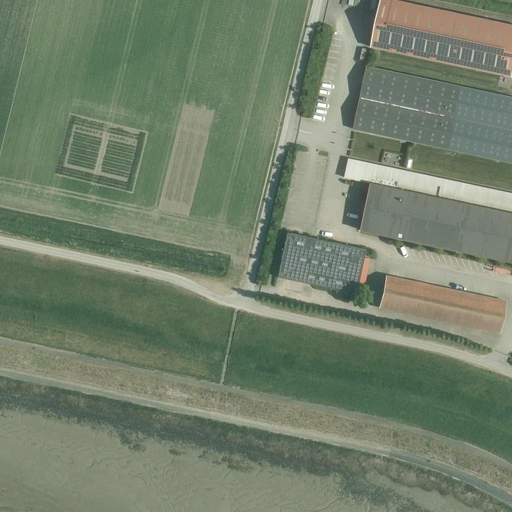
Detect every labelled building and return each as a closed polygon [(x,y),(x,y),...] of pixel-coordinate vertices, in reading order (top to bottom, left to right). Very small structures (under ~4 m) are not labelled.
[(380,0),(371,47),(511,77),(511,25),(392,0),(380,0)] [(447,149),(511,162),(511,97),(369,67),(355,128),(447,149)] [(511,193),(369,163),(349,159),(345,178),(371,183),(361,230),(511,262),(511,193)] [(356,294),(366,250),(287,233),(277,278),(356,294)] [(499,333),(506,302),(386,277),(380,308),(499,333)]
